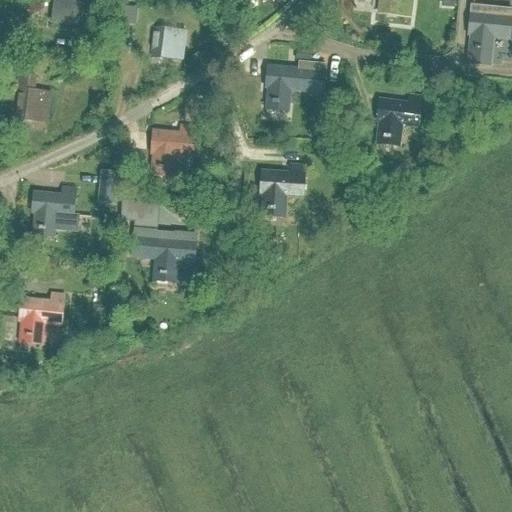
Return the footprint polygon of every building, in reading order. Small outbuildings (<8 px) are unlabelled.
[(54,0),(51,23),(82,28),(85,10),(95,12),(96,0),(54,0)] [(379,0),(377,16),(414,22),(416,5),(403,3),(403,0),(379,0)] [(117,24),(135,26),(138,9),(119,7),(117,24)] [(472,39),(470,58),(469,65),(492,68),(494,40),(511,42),(511,33),(511,11),(500,10),(499,17),(471,14),(468,38),(472,39)] [(152,57),(184,63),(188,33),(156,27),(152,57)] [(311,51),(295,50),(295,61),(311,62),(311,51)] [(266,112),(289,114),(290,92),(306,93),(308,72),(267,69),(265,90),(268,90),(266,112)] [(15,122),(49,125),(52,94),(36,92),(37,78),(20,75),(15,122)] [(419,130),(423,98),(409,96),(408,103),(380,100),(376,125),(378,125),(376,147),(400,149),(403,129),(419,130)] [(191,160),(194,129),(182,128),(182,134),(154,132),(150,156),(154,157),(152,178),(176,180),(177,159),(191,160)] [(304,200),(306,169),(290,167),(290,174),(262,172),(259,197),(262,198),(261,218),(285,220),(288,199),(304,200)] [(99,188),(97,205),(115,206),(116,190),(99,188)] [(74,220),(77,190),(64,189),(64,196),(34,193),(31,216),(34,216),(32,237),(55,240),(57,218),(74,220)] [(153,240),(152,261),(156,262),(155,277),(176,279),(178,264),(195,265),(197,235),(182,234),(182,241),(153,240)] [(90,277),(89,289),(102,290),(103,278),(90,277)] [(61,325),(64,297),(52,296),(51,305),(22,302),(20,322),(22,322),(21,336),(42,338),(44,324),(61,325)]
